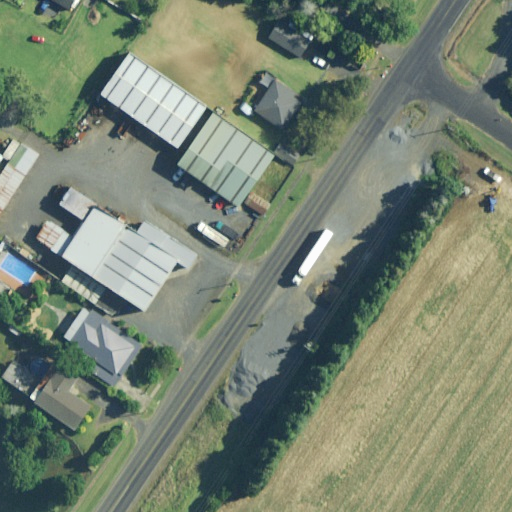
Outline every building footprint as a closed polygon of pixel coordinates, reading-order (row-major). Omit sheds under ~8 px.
[(77,0),(52,0),(71,11),(77,0)] [(313,38),(259,4),(251,18),(273,32),(268,38),(300,58),(313,38)] [(206,108),(128,54),(100,95),(178,149),(206,108)] [(303,102),(275,82),(255,110),(283,131),(303,102)] [(252,189),(274,156),(212,114),(177,165),(239,207),(242,203),(263,217),(273,203),(252,189)] [(0,214),(40,155),(16,139),(3,158),(9,162),(0,175),(0,214)] [(301,154),(282,143),(275,155),(294,166),(301,154)] [(70,264),(59,281),(96,304),(107,287),(144,310),(175,261),(186,268),(196,253),(145,221),(138,232),(70,188),(59,204),(84,220),(73,237),(48,221),(35,242),(70,264)] [(63,338),(96,361),(89,371),(111,385),(118,375),(121,377),(142,346),(104,320),(96,331),(83,322),(89,312),(84,308),(63,338)] [(40,380),(14,361),(2,379),(27,397),(75,431),(93,407),(60,383),(55,390),(40,380)]
